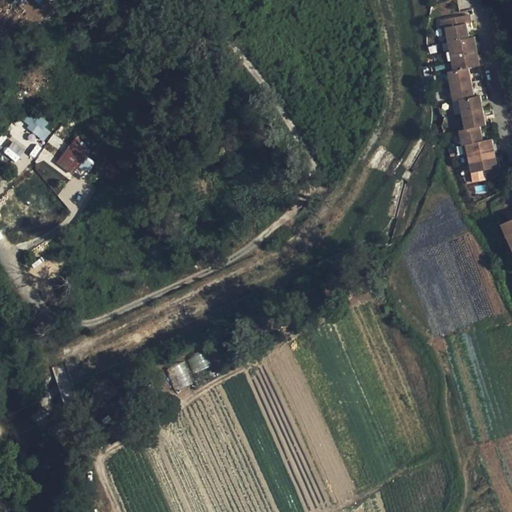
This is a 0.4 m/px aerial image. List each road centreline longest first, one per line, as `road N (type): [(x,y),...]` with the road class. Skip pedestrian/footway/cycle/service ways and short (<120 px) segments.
road 1 (track): [(376,0),(390,98),(361,160),(296,240),(56,353)]
road 2 (track): [(0,252),(59,363)]
